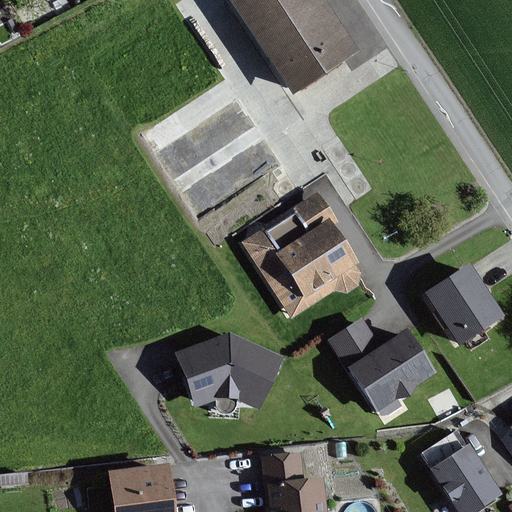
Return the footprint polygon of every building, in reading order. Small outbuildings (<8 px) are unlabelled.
[(323,0),(233,0),(293,89),(356,48),(323,0)] [(181,3),(94,59),(202,225),(289,169),(181,3)] [(335,222),(318,193),(297,207),(300,212),(265,234),(263,231),(244,243),(290,316),(342,284),(347,291),(358,284),(354,278),(360,274),(354,264),(356,262),(332,224),(335,222)] [(428,294),(460,341),(501,313),(470,267),(428,294)] [(432,371),(406,332),(380,349),(361,322),(333,341),(378,408),(432,371)] [(258,407),(281,357),(230,333),(177,352),(197,404),(217,396),(238,398),(258,407)] [(468,446),(433,469),(461,511),(470,511),(499,493),(468,446)] [(299,454),(264,459),(270,511),(324,511),(320,480),(302,482),(299,454)] [(172,511),(168,466),(113,472),(116,511),(172,511)]
